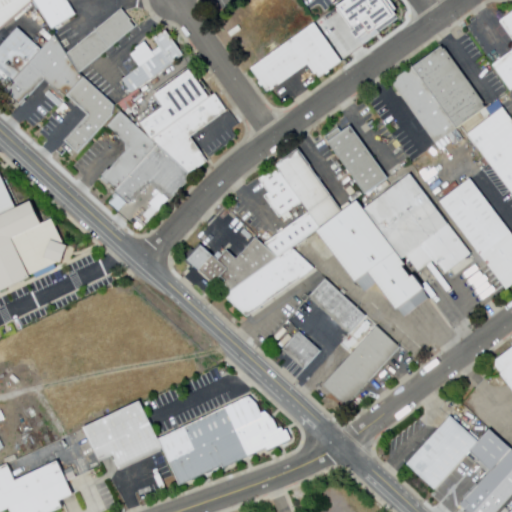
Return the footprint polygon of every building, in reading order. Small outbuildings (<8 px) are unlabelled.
[(0,0),(32,0),(34,2),(0,29),(0,0)] [(35,0),(66,0),(76,15),(54,29),(35,0)] [(335,7),(345,0),(387,0),(397,14),(371,31),(358,40),(335,7)] [(68,52),(123,11),(137,29),(82,71),(68,52)] [(511,14),(511,90),(494,65),(511,53),(511,34),(502,21),(511,14)] [(315,26),(341,61),(316,80),(306,67),(269,94),(253,71),(315,26)] [(0,48),(18,29),(41,50),(6,87),(0,81),(0,48)] [(166,30),(184,55),(173,63),(174,64),(133,94),(123,81),(140,68),(131,56),(137,51),(136,49),(146,42),(153,53),(160,47),(154,39),(166,30)] [(6,91),(54,38),(82,78),(67,96),(61,91),(59,93),(45,80),(44,82),(31,97),(29,96),(21,104),(6,91)] [(414,66),(442,46),(487,109),(459,129),(414,66)] [(459,129),(438,143),(394,81),(414,66),(459,129)] [(155,95),(188,70),(209,98),(152,140),(140,124),(163,106),(155,95)] [(69,96),(84,79),(115,106),(113,117),(80,154),(66,142),(90,115),(69,96)] [(218,95),(229,112),(192,138),(209,162),(193,173),(156,140),(218,95)] [(511,191),(468,134),(502,108),(511,121),(511,191)] [(113,122),(121,113),(144,135),(156,145),(117,189),(112,183),(107,187),(101,182),(104,178),(103,177),(108,170),(110,173),(126,153),(126,144),(119,139),(122,137),(109,126),(113,122)] [(366,195),(326,139),(340,128),(343,133),(352,127),(389,179),(366,195)] [(160,146),(193,176),(182,188),(171,200),(152,184),(150,185),(150,186),(131,207),(117,194),(130,179),(154,153),(160,146)] [(277,169),(276,167),(299,151),(343,213),(320,229),(308,214),(302,204),(277,169)] [(302,204),(281,219),(266,198),(271,194),(262,180),(277,169),(302,204)] [(0,176),(13,206),(28,200),(40,225),(51,220),(65,245),(59,265),(28,277),(30,280),(1,294),(0,291),(0,176)] [(366,209),(411,176),(448,227),(452,224),(474,254),(444,276),(435,263),(419,275),(407,259),(404,261),(366,209)] [(473,179),(511,230),(511,289),(510,291),(483,257),(442,202),(473,179)] [(343,213),(359,202),(405,266),(402,268),(411,279),(414,277),(425,291),(424,292),(430,300),(406,318),(400,309),(398,311),(378,284),(366,293),(358,281),(354,283),(317,232),(320,229),(343,213)] [(266,246),(308,214),(320,229),(317,232),(294,249),(278,262),(266,246)] [(230,295),(221,287),(227,282),(221,276),(212,285),(188,262),(201,246),(220,261),(229,252),(239,260),(258,239),(266,246),(278,262),(230,295)] [(278,262),(294,249),(317,271),(248,318),(225,298),(230,295),(278,262)] [(312,298),(329,280),(369,317),(352,335),(312,298)] [(403,348),(349,408),(326,387),(380,327),(403,348)] [(301,331),(324,352),(306,371),(283,351),(301,331)] [(511,387),(494,364),(511,349),(511,387)] [(179,487),(158,442),(255,396),(289,441),(221,471),(220,468),(179,487)] [(139,403),(163,452),(120,474),(112,457),(99,463),(83,431),(139,403)] [(453,418),(481,445),(436,491),(409,465),(453,418)] [(511,452),(511,498),(499,511),(467,511),(462,507),(511,452)] [(0,511),(0,469),(7,467),(16,483),(57,463),(73,496),(60,503),(62,509),(55,511),(11,511),(10,509),(2,511),(0,511)]
